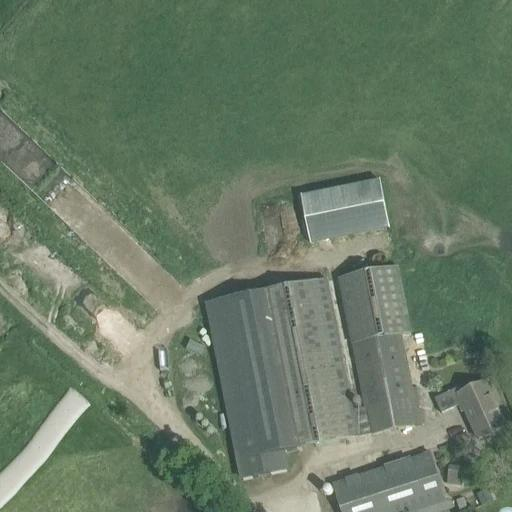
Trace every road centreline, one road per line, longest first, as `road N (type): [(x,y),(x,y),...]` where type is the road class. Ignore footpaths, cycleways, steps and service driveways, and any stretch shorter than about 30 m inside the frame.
road 1 (track): [(254,511),(0,292)]
road 2 (unknown): [(272,511),(318,472),(423,435)]
